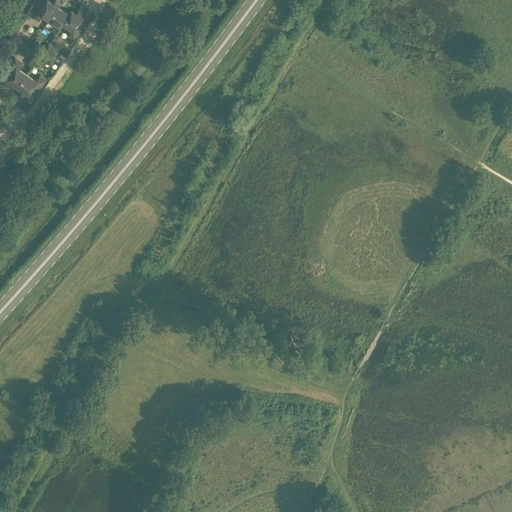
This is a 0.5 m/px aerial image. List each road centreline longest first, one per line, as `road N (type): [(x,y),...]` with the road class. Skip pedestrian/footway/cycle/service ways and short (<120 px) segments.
road 1 (primary): [(256,0),(0,311)]
road 2 (residential): [(17,116),(28,117),(100,15),(99,1)]
